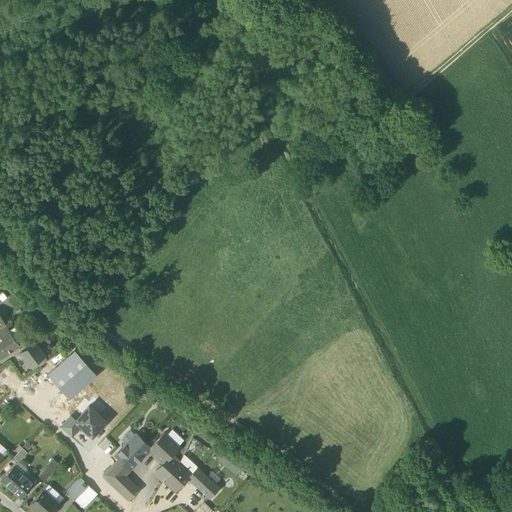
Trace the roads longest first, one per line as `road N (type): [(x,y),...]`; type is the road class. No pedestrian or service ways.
road 1 (track): [(354,511),(73,310),(0,245)]
road 2 (track): [(511,6),(413,92),(422,104)]
